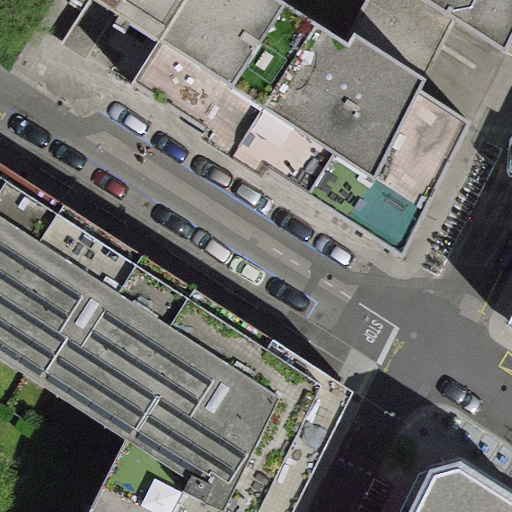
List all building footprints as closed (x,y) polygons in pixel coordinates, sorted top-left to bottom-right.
[(92,0),(160,43),(187,0),(92,0)] [(238,152),(320,26),(278,0),(187,0),(160,43),(133,85),(238,152)] [(446,44),(376,0),(367,0),(347,43),(320,26),(238,152),(406,259),(473,123),(423,92),(446,44)] [(376,0),(446,44),(452,32),(457,22),(423,0),(376,0)] [(511,50),(511,0),(423,0),(457,22),(510,55),(511,50)] [(0,311),(67,207),(0,164),(0,311)] [(119,411),(196,290),(67,207),(0,311),(0,332),(39,358),(28,375),(60,396),(70,378),(119,411)] [(153,431),(138,464),(232,511),(272,511),(340,381),(196,290),(119,411),(153,431)] [(511,511),(511,493),(463,462),(433,468),(411,511),(511,511)] [(232,511),(138,464),(114,511),(100,511),(95,509),(93,511),(232,511)]
